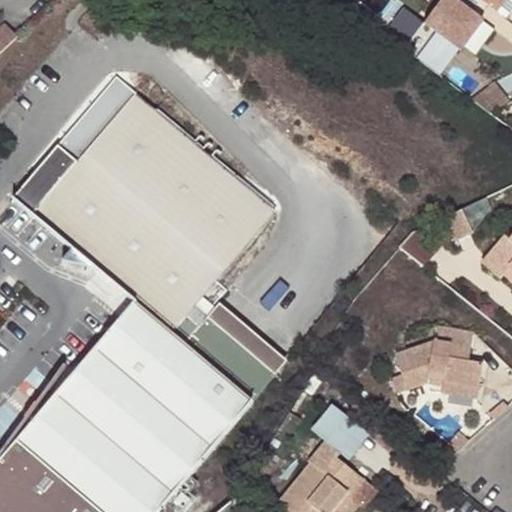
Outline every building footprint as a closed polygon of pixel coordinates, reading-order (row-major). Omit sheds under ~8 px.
[(479,21),(450,0),(437,0),(420,23),(457,50),(479,21)] [(507,0),(493,0),(489,5),(499,12),(507,0)] [(0,28),(0,52),(16,37),(5,24),(0,28)] [(134,306),(166,334),(199,296),(272,210),(114,76),(8,200),(70,252),(90,270),(134,306)] [(487,113),(507,101),(491,81),(469,99),(487,113)] [(411,232),(403,242),(427,261),(441,243),(420,227),(411,232)] [(511,233),(507,239),(503,237),(482,263),(499,275),(501,273),(508,265),(511,268),(511,233)] [(410,285),(423,267),(399,248),(362,302),(393,330),(411,307),(399,298),(410,285)] [(62,261),(90,270),(70,252),(62,261)] [(511,279),(511,268),(508,265),(501,273),(511,281),(511,279)] [(399,298),(411,307),(421,294),(410,285),(399,298)] [(166,334),(134,306),(0,462),(0,511),(160,511),(288,366),(199,296),(166,334)] [(436,326),(432,346),(412,354),(409,347),(395,353),(407,388),(427,381),(430,364),(444,367),(442,379),(477,387),(482,362),(468,359),(459,358),(462,345),(470,347),(473,333),(436,326)] [(468,359),(470,347),(462,345),(459,358),(468,359)] [(429,380),(441,383),(442,379),(444,367),(430,364),(427,381),(429,380)] [(475,398),(477,387),(442,379),(441,383),(440,392),(475,398)] [(346,417),(356,424),(366,411),(356,404),(346,417)] [(312,465),(314,467),(283,506),(289,511),(338,511),(349,499),(354,502),(368,484),(339,460),(342,456),(328,444),(312,465)] [(349,499),(338,511),(355,511),(360,507),(354,502),(349,499)] [(250,511),(239,502),(226,511),(250,511)]
